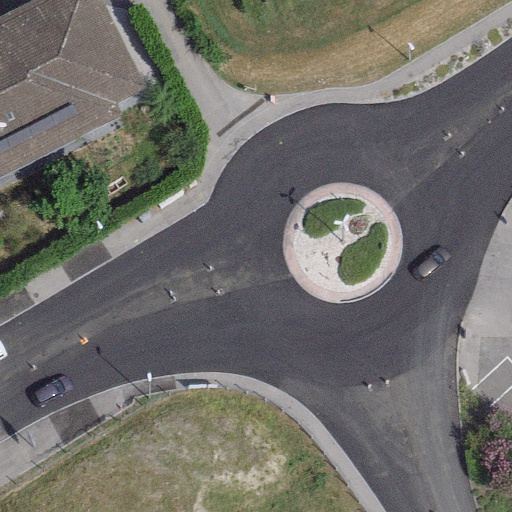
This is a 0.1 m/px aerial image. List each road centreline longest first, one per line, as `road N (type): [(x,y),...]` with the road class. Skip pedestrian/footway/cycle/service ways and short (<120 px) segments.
road 1 (primary): [(0,398),(251,267)]
road 2 (primary): [(409,181),(364,152),(337,149),(286,166),(253,210),(251,267)]
road 3 (residential): [(372,327),(379,376),(438,511)]
road 4 (primary): [(372,327),(398,312),(429,264),(425,206),(409,181)]
road 5 (primary): [(251,267),(272,304),(308,328),(372,327)]
road 6 (primary): [(409,181),(511,103)]
